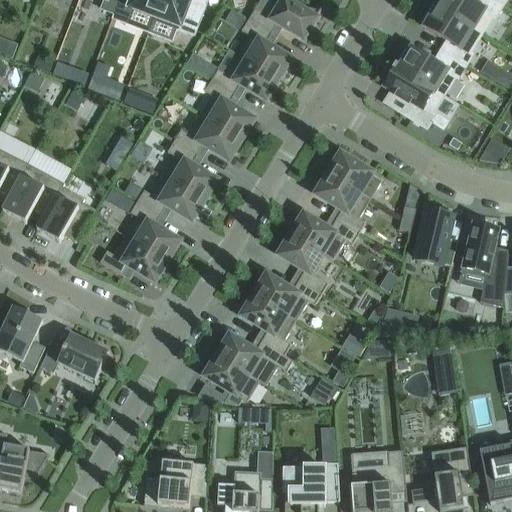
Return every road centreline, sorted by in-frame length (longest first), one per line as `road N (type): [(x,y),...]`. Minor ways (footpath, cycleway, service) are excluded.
road 1 (residential): [(175,339),(320,100)]
road 2 (residential): [(320,100),(446,177),(511,193)]
road 3 (residential): [(71,511),(175,339)]
road 4 (residential): [(0,255),(175,339)]
